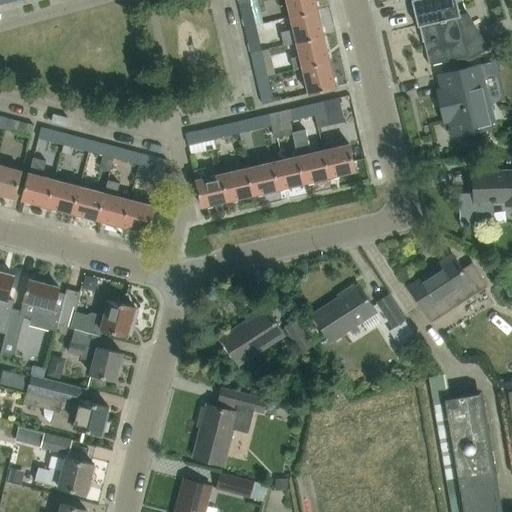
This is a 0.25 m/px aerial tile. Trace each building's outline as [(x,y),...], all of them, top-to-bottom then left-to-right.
[(250,0),(239,3),(244,27),(256,24),(250,0)] [(286,0),(290,16),(290,17),(318,11),(315,0),(286,0)] [(456,0),(412,0),(418,27),(422,26),(430,65),(466,58),(468,60),(489,49),(469,12),(460,14),(456,0)] [(324,36),(318,11),(290,17),(290,16),(278,19),(284,45),(296,42),(324,36)] [(263,22),(256,24),(244,27),(250,53),(262,50),(261,50),(257,32),(277,28),(275,20),(263,22)] [(294,69),(302,67),(330,61),(324,36),(296,42),(299,55),(291,58),(294,69)] [(262,50),(250,53),(256,78),(267,76),(275,74),(269,48),(261,50),(262,50)] [(308,93),(317,91),(336,87),(330,61),(302,67),(308,93)] [(444,122),(465,117),(469,133),(495,126),(481,65),(439,75),(442,89),(437,90),(444,122)] [(274,102),(267,76),(256,78),(262,104),(274,102)] [(313,103),(319,127),(329,125),(326,112),(341,109),(339,98),(313,103)] [(318,128),(319,127),(313,103),(287,109),(290,121),(291,120),(315,115),(318,128)] [(292,132),(293,131),(291,120),(290,121),(287,109),(262,115),(265,126),(271,125),(274,137),(292,133),(292,132)] [(239,132),(265,126),(262,115),(236,121),(239,132)] [(34,126),(7,119),(4,130),(31,137),(34,126)] [(236,121),(211,127),(214,138),(239,132),(236,121)] [(43,148),(61,152),(66,133),(41,127),(38,138),(45,140),(43,148)] [(211,127),(186,132),(185,133),(188,144),(190,154),(216,148),(214,138),(211,127)] [(292,132),(292,133),(298,155),(304,183),(330,177),(324,149),(311,152),(305,129),(293,131),(292,132)] [(64,145),(88,151),(91,140),(66,133),(61,152),(62,152),(64,145)] [(88,151),(113,158),(116,147),(91,140),(88,151)] [(349,144),(330,148),(324,149),(330,177),(356,171),(349,144)] [(113,158),(139,164),(142,153),(116,147),(113,158)] [(139,164),(139,165),(136,176),(162,183),(168,160),(142,153),(139,164)] [(298,155),(273,161),(279,189),(304,183),(298,155)] [(42,176),(46,161),(34,157),(29,172),(22,200),(47,206),(54,179),(42,176)] [(253,195),(279,189),(273,161),(247,167),(253,195)] [(22,172),(0,166),(0,194),(15,198),(22,172)] [(247,167),(222,173),(228,201),(253,195),(247,167)] [(203,207),(228,201),(222,173),(208,176),(206,169),(195,172),(197,178),(196,178),(203,207)] [(459,193),(460,226),(493,224),(492,202),(504,202),(504,206),(511,205),(511,170),(476,172),(477,193),(459,193)] [(54,179),(47,206),(72,213),(79,186),(54,179)] [(104,192),(97,220),(122,226),(129,199),(116,195),(120,183),(108,180),(104,192)] [(72,213),(97,220),(104,192),(79,186),(72,213)] [(156,206),(129,199),(122,226),(149,233),(156,206)] [(437,263),(439,267),(409,287),(425,311),(423,312),(431,324),(489,286),(473,261),(462,269),(454,257),(450,260),(448,256),(437,263)] [(0,271),(0,331),(6,333),(12,309),(14,301),(7,299),(14,275),(0,271)] [(58,326),(57,325),(65,295),(58,293),(59,287),(29,279),(23,302),(35,305),(29,327),(48,332),(49,329),(56,331),(58,326)] [(342,293),(344,295),(314,315),(330,340),(375,311),(359,285),(356,287),(354,285),(342,293)] [(65,295),(57,325),(58,326),(74,329),(74,330),(99,336),(100,335),(101,330),(127,336),(135,307),(109,300),(105,316),(92,312),(87,315),(76,311),(81,293),(67,289),(65,295)] [(404,319),(387,294),(377,301),(393,326),(404,319)] [(252,318),(222,338),(239,364),(284,334),(267,308),(264,310),(262,307),(250,314),(252,318)] [(1,353),(14,357),(25,312),(12,309),(6,333),(1,353)] [(297,318),(286,325),(302,350),(313,343),(297,318)] [(74,330),(68,352),(81,356),(81,358),(94,361),(90,374),(116,380),(123,353),(97,347),(100,336),(99,336),(74,330)] [(46,418),(49,421),(52,422),(51,425),(77,432),(78,428),(102,434),(109,407),(83,400),(86,389),(30,374),(25,393),(22,402),(43,408),(44,415),(46,418)] [(203,420),(194,457),(224,464),(233,428),(248,433),(253,412),(263,414),(266,402),(220,389),(217,400),(220,401),(218,408),(207,405),(203,404),(199,419),(203,420)] [(499,511),(479,393),(444,399),(463,511),(499,511)] [(19,427),(17,435),(16,440),(39,446),(39,447),(67,454),(70,440),(44,434),(44,433),(19,427)] [(37,467),(34,480),(87,494),(94,465),(65,457),(62,470),(50,468),(50,470),(37,467)] [(266,485),(252,482),(219,474),(215,489),(248,497),(263,500),(266,485)] [(203,511),(210,486),(184,479),(175,511),(203,511)] [(86,511),(87,510),(60,503),(57,511),(86,511)]
